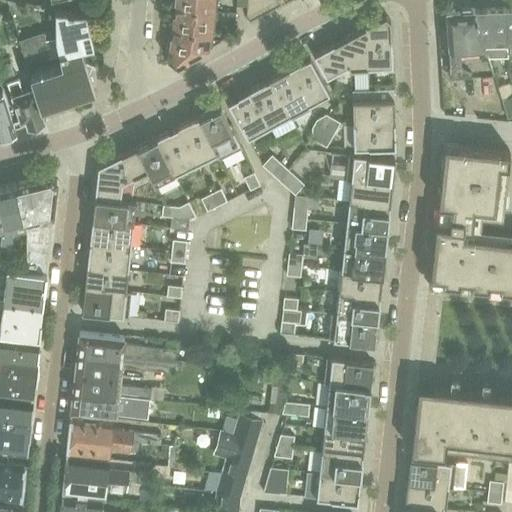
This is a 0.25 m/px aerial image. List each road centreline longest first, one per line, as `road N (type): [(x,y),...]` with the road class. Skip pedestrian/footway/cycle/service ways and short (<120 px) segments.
road 1 (residential): [(382,511),(420,161),(414,0)]
road 2 (residential): [(69,138),(76,176),(39,511)]
road 3 (residential): [(352,0),(151,102)]
